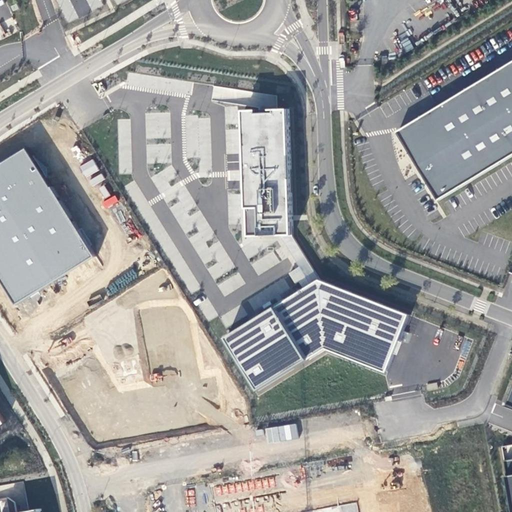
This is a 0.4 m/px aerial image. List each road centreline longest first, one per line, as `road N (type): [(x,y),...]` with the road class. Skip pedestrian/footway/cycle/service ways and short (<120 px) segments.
road 1 (tertiary): [(319,87),(325,199),(341,237),(368,263),(511,320)]
road 2 (tertiary): [(0,116),(165,23),(203,12)]
road 3 (tertiary): [(84,511),(67,459),(0,343)]
